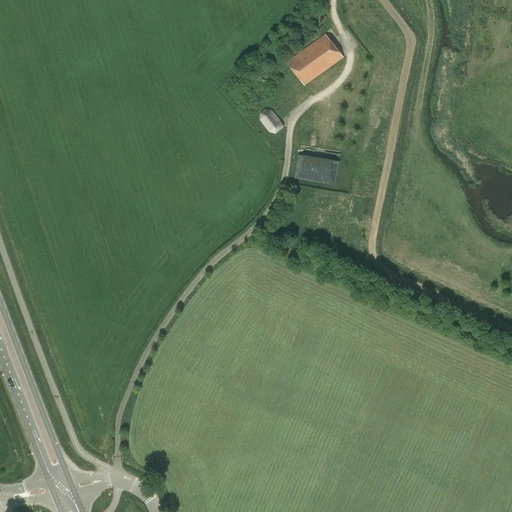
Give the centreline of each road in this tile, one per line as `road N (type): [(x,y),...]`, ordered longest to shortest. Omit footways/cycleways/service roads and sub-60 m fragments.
road 1 (unclassified): [(331,0),(351,52),(347,72),(291,122),(274,201),(193,285),(144,356),(118,422),(116,479)]
road 2 (primary): [(61,486),(0,329)]
